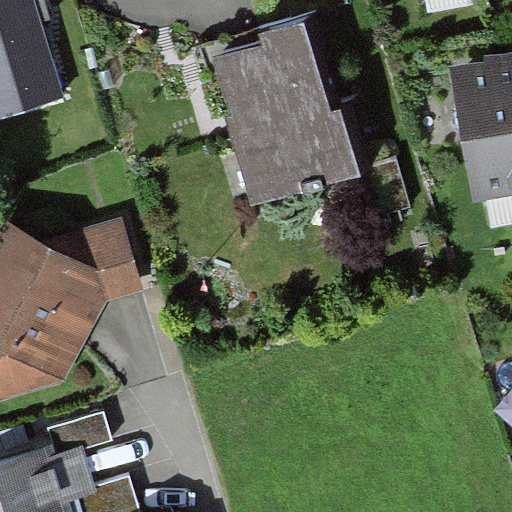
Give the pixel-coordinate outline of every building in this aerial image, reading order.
[(0,0),(0,109),(58,93),(31,0),(0,0)] [(255,207),(361,175),(341,110),(332,109),(305,20),(258,35),(262,45),(210,60),(228,120),(255,207)] [(476,202),(511,195),(511,63),(507,64),(453,74),(476,202)] [(376,208),(415,199),(401,144),(363,154),(376,208)] [(0,251),(0,346),(68,381),(113,300),(144,294),(128,223),(40,247),(13,232),(0,251)] [(65,472),(57,446),(0,462),(0,511),(76,511),(72,494),(65,472)] [(76,511),(140,511),(130,477),(72,494),(76,511)]
